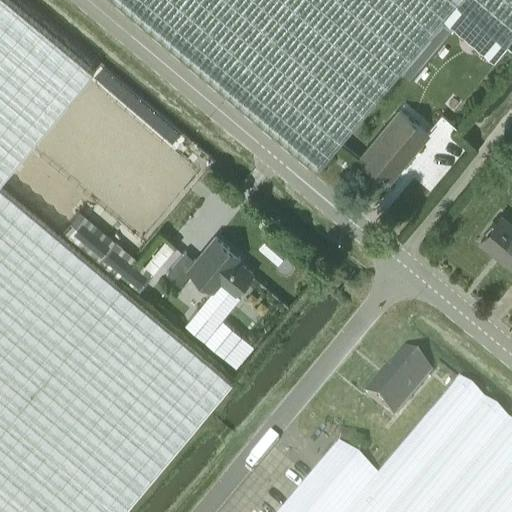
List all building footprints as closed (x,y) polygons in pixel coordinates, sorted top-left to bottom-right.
[(0,179),(92,71),(7,0),(0,0),(0,511),(120,511),(231,381),(0,186),(0,179)] [(511,0),(116,0),(318,168),(439,23),(444,17),(494,58),(511,36),(511,0)] [(449,31),(439,23),(401,68),(411,76),(449,31)] [(389,183),(430,134),(400,109),(359,158),(389,183)] [(511,221),(501,212),(481,236),(511,262),(511,221)] [(235,292),(252,272),(237,260),(240,257),(215,236),(195,260),(184,251),(166,272),(181,285),(192,272),(212,290),(220,280),(235,292)] [(135,292),(152,272),(114,240),(97,261),(135,292)] [(393,418),(427,374),(401,353),(379,380),(376,378),(363,394),(393,418)] [(511,511),(511,426),(458,381),(376,478),(347,511),(511,511)] [(280,511),(347,511),(376,478),(336,445),(280,511)]
